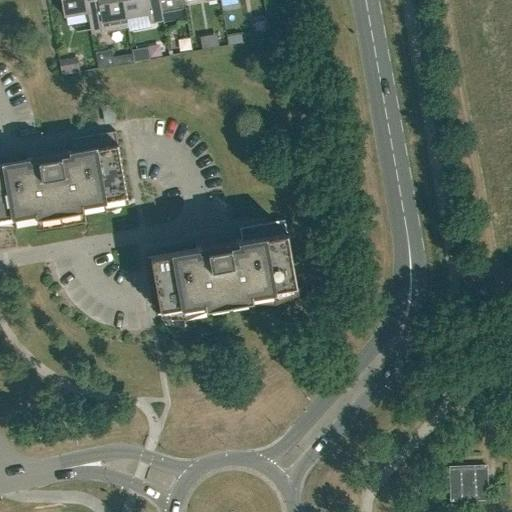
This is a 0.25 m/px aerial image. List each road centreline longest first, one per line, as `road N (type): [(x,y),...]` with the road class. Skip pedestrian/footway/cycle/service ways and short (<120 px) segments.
road 1 (tertiary): [(289,493),(413,336),(422,278),(401,207)]
road 2 (tertiary): [(401,207),(397,312),(289,439),(257,462)]
road 3 (residential): [(79,247),(178,227),(191,209),(194,180),(177,157),(128,153)]
road 4 (tertiary): [(401,207),(364,0)]
road 5 (tertiary): [(195,473),(130,452),(18,477)]
road 6 (tertiary): [(18,477),(101,474),(176,506)]
